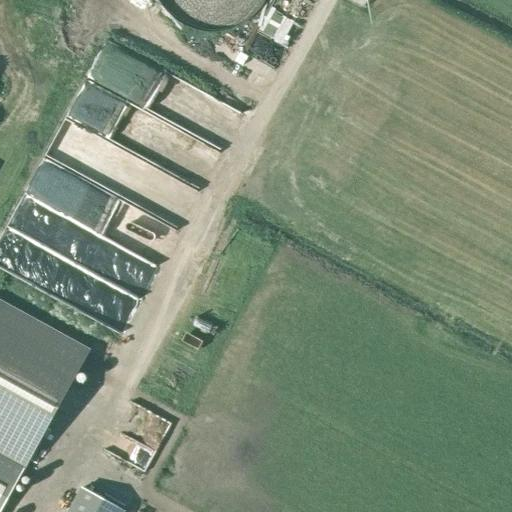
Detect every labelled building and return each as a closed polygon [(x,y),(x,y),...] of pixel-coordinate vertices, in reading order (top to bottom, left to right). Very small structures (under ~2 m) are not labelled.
[(25,226),(43,227),(43,212),(16,211),(15,219),(25,219),(25,226)] [(4,226),(0,233),(0,268),(92,311),(109,275),(4,226)] [(258,237),(250,252),(266,261),(274,247),(258,237)] [(0,508),(89,343),(0,295),(0,508)] [(230,416),(245,378),(193,357),(177,395),(230,416)] [(143,448),(146,438),(130,433),(127,444),(143,448)] [(81,488),(67,511),(123,511),(124,511),(81,488)]
